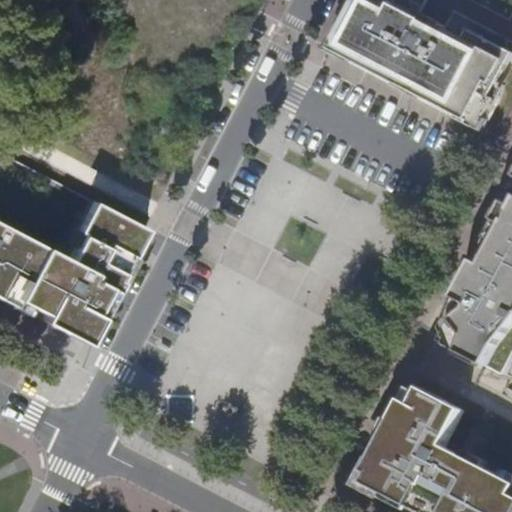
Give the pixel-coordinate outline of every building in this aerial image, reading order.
[(511,75),(511,40),(455,10),(444,32),(426,23),(427,21),(419,17),(428,0),(367,0),(339,54),(485,131),(491,120),(489,118),(511,75)] [(271,157),(245,218),(387,219),(392,208),(271,157)] [(511,197),(437,341),(503,376),(511,359),(511,376),(511,379),(511,380),(511,197)] [(85,200),(71,231),(123,259),(142,230),(85,200)] [(105,265),(0,215),(0,284),(10,290),(34,302),(53,311),(77,322),(105,265)] [(461,401),(408,393),(368,480),(429,511),(511,511),(511,477),(443,433),(461,401)]
